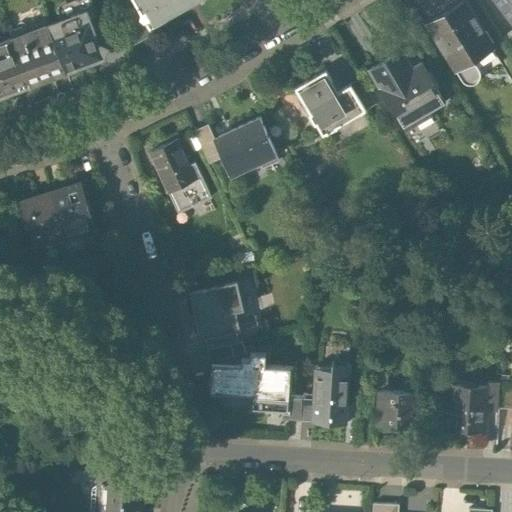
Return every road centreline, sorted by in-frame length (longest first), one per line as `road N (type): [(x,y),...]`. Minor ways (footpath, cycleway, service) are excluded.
road 1 (residential): [(101,122),(165,313),(186,455)]
road 2 (residential): [(186,455),(511,473)]
road 3 (residential): [(101,122),(203,75),(326,0)]
